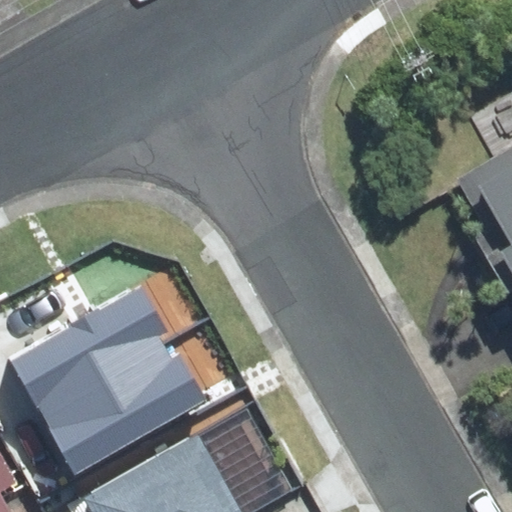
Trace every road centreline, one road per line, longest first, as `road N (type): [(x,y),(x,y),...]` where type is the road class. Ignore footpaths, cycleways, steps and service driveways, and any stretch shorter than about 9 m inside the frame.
road 1 (residential): [(453,511),(178,22)]
road 2 (residential): [(0,125),(178,22)]
